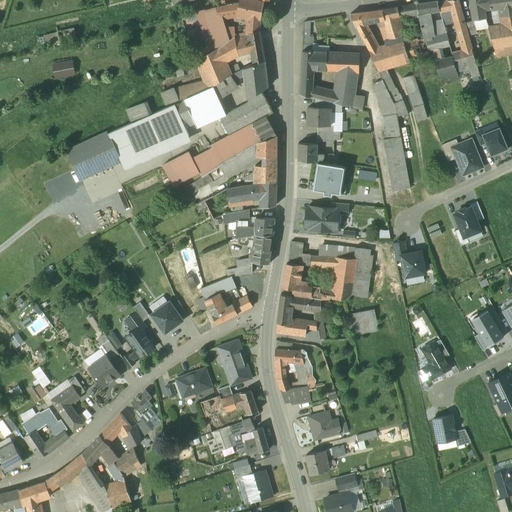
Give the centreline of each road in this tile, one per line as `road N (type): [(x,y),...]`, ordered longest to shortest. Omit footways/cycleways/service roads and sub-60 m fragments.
road 1 (residential): [(270,320),(246,322),(179,359),(60,462),(0,490)]
road 2 (tertiary): [(270,320),(286,204),(286,13)]
road 3 (tertiary): [(303,511),(266,376),(270,320)]
road 4 (unclassified): [(409,0),(286,13)]
road 5 (track): [(0,249),(101,182)]
road 6 (residential): [(511,167),(406,223)]
